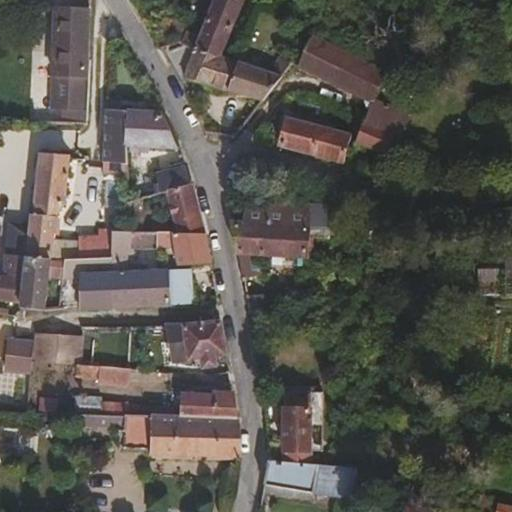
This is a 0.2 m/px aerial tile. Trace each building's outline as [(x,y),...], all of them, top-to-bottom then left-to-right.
[(220,57),(243,0),(214,0),(198,38),(184,32),(176,17),(149,28),(160,50),(175,43),(194,53),(195,49),(217,59),(220,59),(220,57)] [(364,21),(368,10),(350,3),(346,13),(364,21)] [(86,105),(88,68),(85,62),(88,8),(55,9),(53,45),(52,58),(55,60),(53,104),(86,105)] [(53,45),(55,9),(43,10),(42,44),(53,45)] [(385,75),(312,38),(308,47),(297,68),(370,104),(382,81),(385,75)] [(262,102),(291,64),(282,57),(269,72),(220,57),(220,59),(217,59),(195,49),(194,53),(186,79),(262,102)] [(396,141),(407,115),(380,105),(389,84),(382,81),(370,104),(354,143),(386,154),(392,139),(396,141)] [(125,147),(126,110),(106,109),(103,160),(124,164),(125,147)] [(177,148),(169,126),(162,113),(126,110),(125,147),(177,148)] [(310,156),(316,128),(285,120),(278,148),(310,156)] [(343,163),(350,137),(326,130),(327,126),(317,124),(316,128),(310,156),(343,163)] [(62,202),(66,156),(37,155),(29,214),(25,258),(49,260),(53,222),(62,202)] [(191,185),(184,167),(154,175),(157,190),(163,189),(191,185)] [(202,233),(195,198),(191,185),(163,189),(174,232),(202,233)] [(140,232),(140,197),(134,199),(133,209),(130,211),(131,232),(140,232)] [(310,258),(313,227),(307,227),(308,208),(244,204),(243,223),(233,223),(241,279),(250,276),(247,255),(310,258)] [(156,246),(154,233),(140,232),(131,232),(112,232),(111,254),(113,252),(129,252),(130,246),(156,246)] [(172,246),(172,232),(154,233),(156,246),(172,246)] [(208,262),(202,233),(174,232),(172,232),(172,246),(174,248),(177,263),(208,262)] [(111,304),(111,273),(111,254),(63,259),(61,276),(79,276),(79,305),(111,304)] [(43,309),(49,260),(25,258),(21,308),(43,309)] [(191,301),(189,270),(167,271),(168,302),(191,301)] [(168,302),(167,271),(111,273),(111,304),(168,302)] [(258,322),(254,298),(245,299),(249,323),(258,322)] [(224,352),(218,320),(196,323),(167,325),(172,360),(201,356),(202,364),(213,363),(212,354),(224,352)] [(92,365),(95,325),(79,325),(60,334),(59,363),(76,364),(92,365)] [(29,373),(34,344),(9,340),(4,369),(29,373)] [(125,377),(125,367),(92,365),(76,364),(76,374),(125,377)] [(234,419),(230,391),(197,390),(196,394),(180,394),(179,418),(234,419)] [(179,418),(180,394),(174,395),(174,405),(124,404),(124,416),(150,417),(179,418)] [(318,443),(319,412),(310,412),(311,395),(284,394),(281,462),(307,464),(308,453),(308,443),(318,443)] [(105,425),(106,415),(72,414),(72,425),(105,425)] [(123,426),(124,416),(106,415),(105,425),(123,426)] [(149,449),(150,417),(124,416),(123,426),(123,449),(149,449)] [(237,456),(239,426),(235,425),(234,419),(179,418),(150,417),(149,449),(148,453),(237,456)] [(317,453),(318,443),(308,443),(308,453),(317,453)] [(370,476),(370,472),(358,469),(307,464),(281,462),(268,462),(263,487),(356,494),(358,481),(364,481),(368,479),(370,476)]
